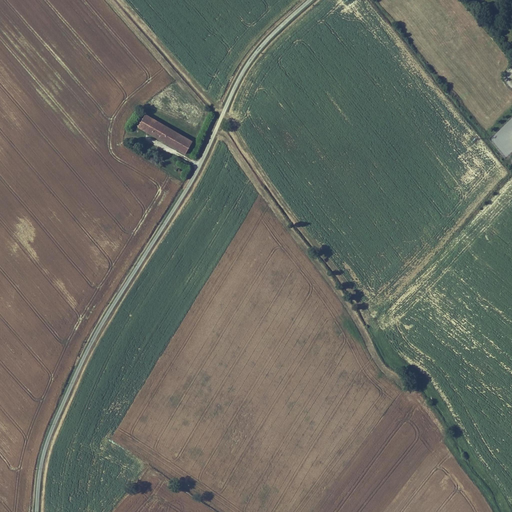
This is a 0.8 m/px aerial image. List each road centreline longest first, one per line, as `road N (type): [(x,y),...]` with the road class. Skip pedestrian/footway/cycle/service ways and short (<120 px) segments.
road 1 (unclassified): [(36,511),(49,434),(103,319),(191,181),(247,64),(310,0)]
road 2 (track): [(217,125),(411,390),(431,402),(502,511)]
